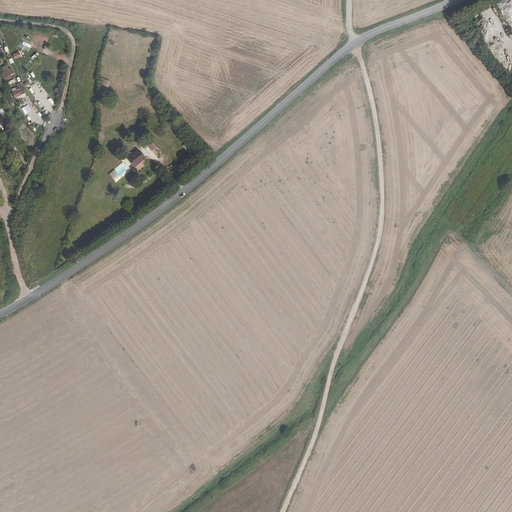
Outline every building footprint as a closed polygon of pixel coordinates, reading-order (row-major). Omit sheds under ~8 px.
[(15,60),(21,57),(19,51),(12,55),(15,60)] [(0,68),(0,69),(6,82),(12,79),(10,75),(14,73),(11,68),(8,69),(7,65),(0,68)] [(17,86),(10,90),(14,99),(25,93),(21,83),(16,85),(17,86)] [(149,138),(146,141),(147,143),(153,151),(157,148),(149,138)] [(146,158),(139,149),(137,151),(134,153),(135,153),(128,159),(135,168),(146,158)] [(108,175),(116,183),(130,171),(122,162),(108,175)]
